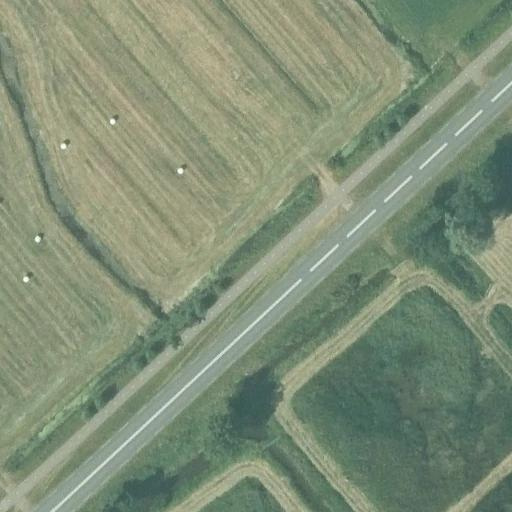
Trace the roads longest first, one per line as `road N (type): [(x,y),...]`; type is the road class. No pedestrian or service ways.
road 1 (primary): [(55,511),(511,81)]
road 2 (track): [(135,0),(270,117),(398,265)]
